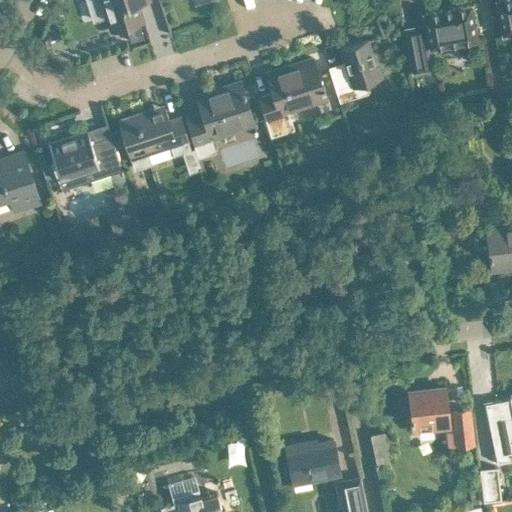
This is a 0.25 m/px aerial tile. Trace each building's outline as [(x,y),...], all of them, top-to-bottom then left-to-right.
[(87,0),(94,19),(105,15),(110,30),(128,24),(133,40),(142,36),(138,21),(143,19),(138,2),(144,0),(87,0)] [(511,0),(494,0),(501,36),(511,34),(511,0)] [(469,5),(422,14),(424,27),(420,28),(420,26),(404,29),(413,73),(428,70),(424,49),(428,48),(429,50),(476,41),(469,5)] [(346,65),(330,70),(339,101),(368,92),(364,81),(381,75),(373,53),(371,53),(367,40),(341,48),(346,65)] [(273,92),(258,97),(271,136),(296,128),(290,109),(325,98),(322,88),(324,87),(323,84),(321,84),(312,57),(266,72),(273,92)] [(200,107),(183,113),(193,144),(198,157),(216,151),(211,136),(254,122),(240,80),(221,86),(222,89),(197,97),(200,107)] [(174,156),(182,153),(188,172),(202,168),(198,157),(193,144),(190,145),(180,116),(168,120),(163,105),(118,119),(134,168),(151,162),(147,151),(170,144),(174,156)] [(66,136),(48,142),(52,155),(50,156),(58,179),(86,170),(89,179),(121,168),(110,135),(90,141),(88,133),(67,140),(66,136)] [(0,195),(14,191),(18,201),(20,208),(40,202),(23,150),(0,157),(0,195)] [(511,222),(487,226),(487,231),(475,233),(473,236),(474,246),(477,248),(489,247),(490,252),(488,252),(488,256),(490,256),(492,269),(511,266),(511,222)] [(0,385),(16,380),(6,348),(0,349),(0,385)] [(445,386),(408,391),(413,430),(450,426),(445,386)] [(510,396),(485,401),(497,461),(511,457),(511,393),(509,394),(510,396)] [(452,409),(454,430),(456,445),(473,443),(469,407),(452,409)] [(395,411),(385,412),(387,440),(398,439),(395,411)] [(285,445),(292,481),(340,472),(333,439),(307,444),(306,441),(285,445)] [(497,465),(479,467),(483,500),(494,499),(501,498),(497,465)] [(201,497),(200,493),(197,494),(196,490),(199,489),(193,470),(166,478),(172,497),(174,497),(176,501),(160,506),(161,511),(225,511),(224,507),(221,508),(216,492),(201,497)] [(367,511),(361,476),(340,480),(346,511),(367,511)]
